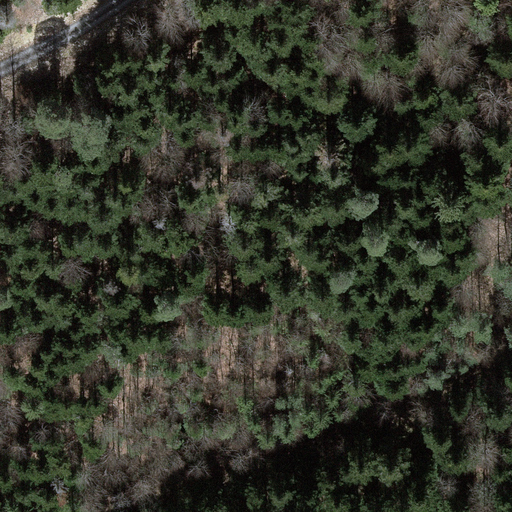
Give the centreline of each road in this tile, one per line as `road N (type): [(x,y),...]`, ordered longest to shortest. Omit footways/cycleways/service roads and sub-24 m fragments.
road 1 (track): [(107,511),(186,494),(339,438),(511,345)]
road 2 (unclassified): [(0,71),(127,0)]
